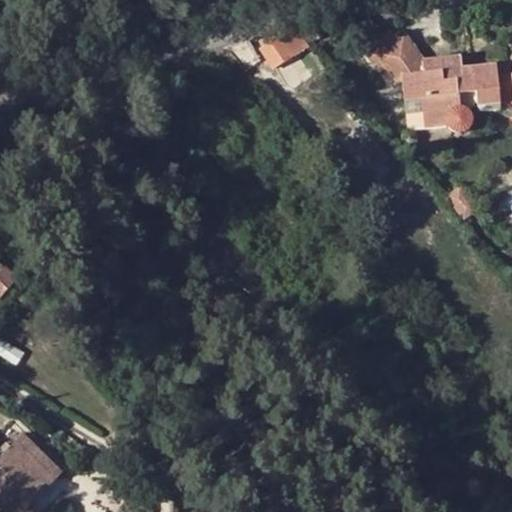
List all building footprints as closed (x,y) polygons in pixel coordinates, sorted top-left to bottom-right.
[(279,36),(291,56),(304,48),(290,29),(279,36)] [(291,56),(279,36),(260,47),(273,67),(291,56)] [(421,111),(423,127),(446,125),(449,130),(455,133),(461,132),(465,128),(468,123),(468,119),(465,114),(463,112),(459,110),(457,95),(474,92),(476,106),(498,103),(497,99),(511,97),(511,77),(510,77),(509,66),(461,71),(460,57),(420,61),(422,74),(401,76),(403,100),(420,98),(421,111)] [(148,80),(123,95),(131,110),(157,94),(148,80)] [(405,112),(406,129),(423,127),(421,111),(405,112)] [(406,131),(403,132),(402,133),(400,135),(399,137),(399,140),(399,142),(401,144),(403,146),(406,147),(409,147),(413,145),(414,143),(415,140),(415,138),(414,135),(413,133),(410,132),(408,131),(406,131)] [(458,200),(471,215),(480,206),(467,192),(465,194),(458,186),(443,199),(451,207),(458,200)] [(458,200),(451,207),(464,221),(471,215),(458,200)] [(0,299),(17,280),(4,268),(0,265),(0,299)] [(60,474),(22,436),(9,449),(47,488),(60,474)] [(9,449),(0,457),(0,501),(10,511),(23,511),(30,505),(47,488),(9,449)]
